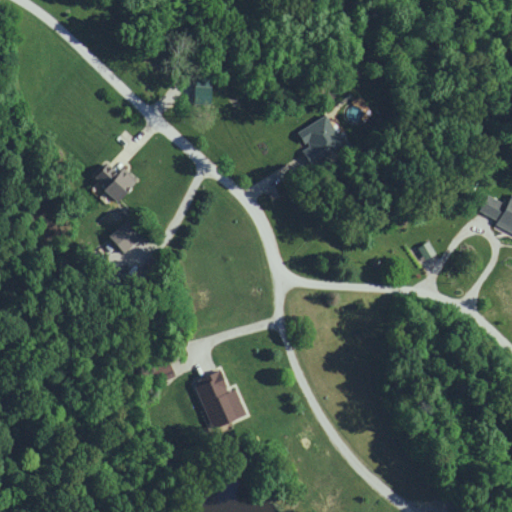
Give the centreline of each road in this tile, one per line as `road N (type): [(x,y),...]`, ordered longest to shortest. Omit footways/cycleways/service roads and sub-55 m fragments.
road 1 (residential): [(28,0),(253,209),(277,281),(278,324),(312,407),(406,511)]
road 2 (residential): [(511,355),(459,307),(327,277),(277,281)]
